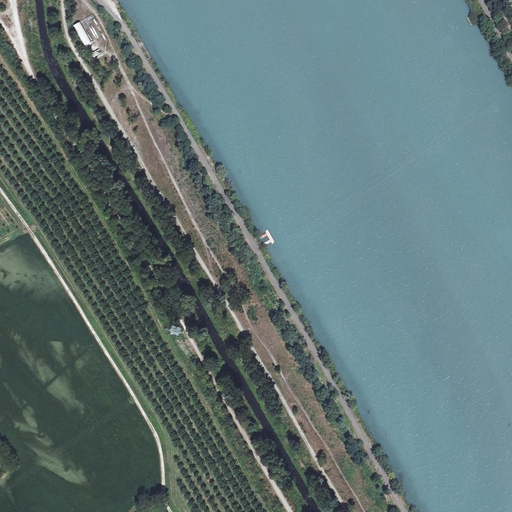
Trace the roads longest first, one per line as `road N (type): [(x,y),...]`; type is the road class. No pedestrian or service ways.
road 1 (track): [(62,0),(72,48),(102,94),(128,85),(196,226),(364,511)]
road 2 (track): [(11,0),(29,73),(163,287),(289,511)]
road 3 (track): [(347,511),(102,94)]
road 4 (track): [(0,189),(135,397),(162,448),(171,511)]
